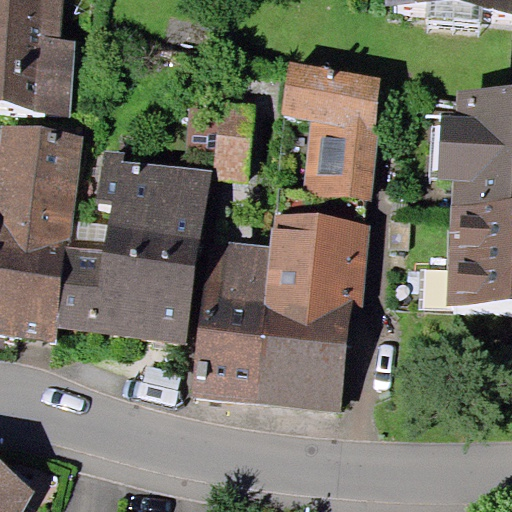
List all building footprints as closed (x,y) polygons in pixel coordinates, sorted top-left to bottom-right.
[(0,0),(0,123),(61,127),(65,63),(91,64),(99,0),(0,0)] [(391,0),(390,18),(510,28),(511,0),(391,0)] [(358,208),(362,209),(374,97),(286,80),(282,126),(322,131),(313,200),(358,206),(358,208)] [(454,221),(511,223),(511,112),(460,110),(454,221)] [(211,181),(242,184),(248,118),(217,115),(211,181)] [(0,188),(0,242),(21,248),(13,343),(52,348),(54,333),(62,269),(78,149),(5,141),(0,188)] [(103,274),(62,269),(54,333),(181,350),(205,187),(116,179),(117,169),(104,168),(103,178),(100,177),(96,216),(110,218),(103,274)] [(511,223),(454,221),(449,318),(511,321),(511,223)] [(271,250),(269,267),(253,408),(334,418),(350,278),(348,278),(352,243),(272,237),(271,250)] [(0,341),(13,343),(21,248),(0,242),(0,341)] [(191,403),(253,408),(269,267),(207,260),(191,403)] [(0,511),(14,511),(19,505),(0,491),(0,511)]
